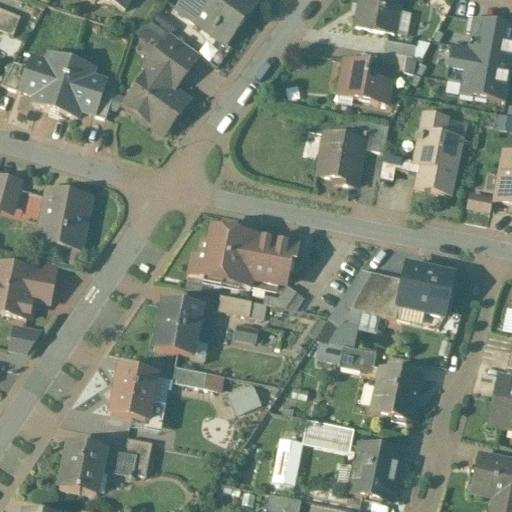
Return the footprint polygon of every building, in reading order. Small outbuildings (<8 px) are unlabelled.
[(133,0),(96,0),(121,15),(129,0),(130,0),(133,1),(133,0)] [(248,0),(187,0),(177,15),(224,49),(256,6),(248,0)] [(399,0),(360,0),(354,31),(392,38),(399,0)] [(20,22),(0,14),(0,33),(13,39),(20,22)] [(511,31),(467,23),(460,61),(511,70),(511,31)] [(169,39),(142,75),(146,78),(143,82),(137,82),(131,91),(133,96),(122,110),(149,130),(152,126),(165,136),(187,106),(172,95),(182,81),(198,59),(169,39)] [(413,50),(382,45),(380,56),(405,61),(411,62),(413,50)] [(405,61),(380,56),(377,70),(391,73),(403,76),(405,61)] [(93,73),(47,58),(45,66),(31,61),(27,72),(19,95),(20,96),(33,100),(31,108),(76,122),(79,115),(92,119),(93,119),(101,95),(104,85),(91,81),(93,73)] [(511,77),(511,70),(460,61),(453,100),(506,110),(511,77)] [(377,70),(344,64),(339,94),(353,97),(352,103),(377,107),(380,89),(388,90),(391,73),(377,70)] [(27,72),(13,68),(0,90),(20,97),(20,96),(19,95),(27,72)] [(388,90),(380,89),(377,107),(387,109),(390,90),(388,90)] [(101,95),(93,119),(92,119),(92,120),(104,124),(112,99),(101,95)] [(124,102),(113,99),(109,113),(116,115),(124,102)] [(444,123),(422,118),(418,140),(414,139),(413,143),(421,144),(416,165),(394,160),(391,174),(393,174),(417,179),(415,191),(450,198),(462,144),(441,140),(444,123)] [(387,130),(351,124),(348,142),(362,144),(361,153),(382,157),(387,130)] [(348,142),(324,137),(317,179),(334,182),(333,187),(354,191),(357,171),(359,171),(361,159),(360,158),(361,153),(362,144),(348,142)] [(394,160),(382,157),(377,183),(390,186),(393,174),(391,174),(394,160)] [(511,160),(504,159),(495,205),(511,208),(511,160)] [(20,187),(0,181),(0,208),(13,212),(20,187)] [(89,202),(46,194),(37,245),(79,254),(89,202)] [(259,243),(210,234),(207,250),(200,249),(197,265),(190,263),(187,281),(202,284),(207,281),(221,284),(220,288),(222,288),(223,286),(239,289),(238,291),(249,293),(251,286),(277,291),(278,284),(281,285),(283,275),(287,276),(289,265),(294,266),(296,251),(259,244),(259,243)] [(55,268),(24,262),(22,274),(37,277),(33,298),(49,301),(55,268)] [(22,274),(0,269),(0,317),(27,323),(33,298),(37,277),(22,274)] [(452,280),(404,270),(401,284),(395,310),(397,311),(398,309),(423,315),(423,316),(443,321),(452,280)] [(359,274),(329,320),(328,323),(339,330),(329,347),(341,350),(342,350),(351,352),(358,315),(349,313),(370,277),(359,274)] [(401,284),(370,277),(349,313),(358,315),(394,323),(397,311),(395,310),(401,284)] [(251,306),(219,300),(216,316),(248,323),(251,306)] [(200,314),(165,306),(155,354),(186,360),(189,345),(193,346),(200,314)] [(34,358),(36,332),(11,329),(9,355),(34,358)] [(351,352),(342,350),(338,370),(339,370),(339,369),(338,369),(339,365),(372,372),(375,357),(351,352)] [(206,378),(175,372),(172,388),(202,394),(206,378)] [(420,380),(380,372),(371,418),(410,427),(420,380)] [(156,382),(117,374),(109,419),(147,426),(156,382)] [(250,377),(230,386),(239,406),(259,398),(250,377)] [(511,388),(497,386),(489,426),(508,431),(510,423),(511,423),(511,388)] [(320,428),(306,424),(303,440),(317,443),(320,428)] [(355,435),(332,430),(329,445),(352,450),(355,435)] [(278,442),(273,488),(297,491),(301,444),(278,442)] [(151,448),(127,443),(124,458),(136,460),(132,479),(145,481),(151,448)] [(104,455),(67,448),(58,493),(79,497),(79,496),(95,499),(95,497),(89,496),(92,481),(96,482),(99,469),(116,472),(115,475),(132,479),(136,460),(124,458),(104,455)] [(399,459),(361,451),(351,498),(391,507),(395,486),(393,486),(399,459)] [(511,511),(511,466),(478,459),(470,496),(494,500),(491,511),(511,511)] [(298,511),(300,505),(268,499),(265,511),(298,511)]
